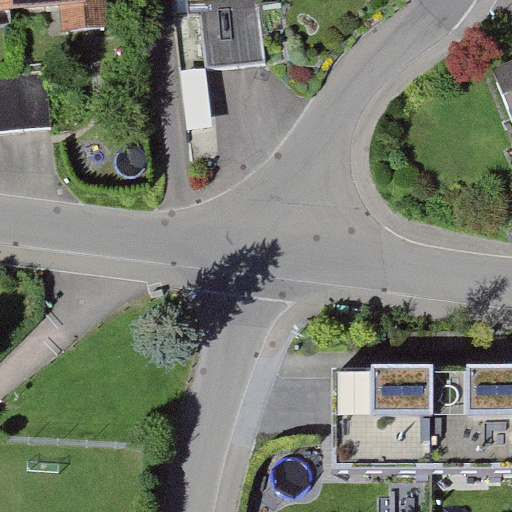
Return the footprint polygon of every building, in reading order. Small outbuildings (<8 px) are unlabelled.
[(0,0),(0,31),(57,25),(60,50),(112,46),(106,0),(0,0)] [(210,66),(271,63),(267,7),(207,10),(210,66)] [(511,69),(488,79),(511,140),(511,69)] [(0,128),(44,126),(42,96),(0,98),(0,128)] [(511,394),(336,399),(338,488),(511,484),(511,394)]
